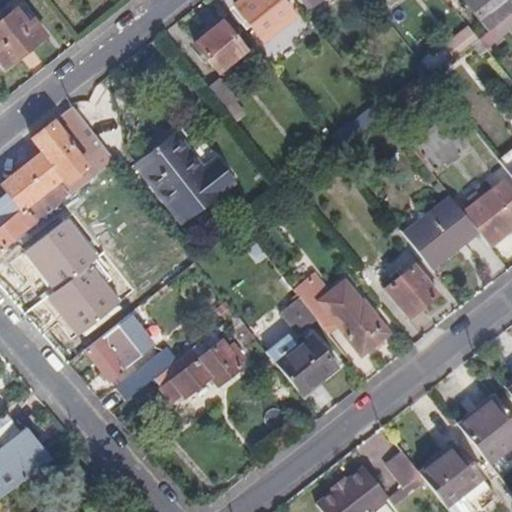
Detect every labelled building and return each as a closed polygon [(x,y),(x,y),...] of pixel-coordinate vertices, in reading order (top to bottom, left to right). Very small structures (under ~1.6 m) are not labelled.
[(294,16),(281,0),(239,0),(234,4),(262,40),(294,16)] [(465,0),(489,30),(511,11),(511,9),(504,0),(465,0)] [(511,28),(511,11),(489,30),(477,39),(487,53),(503,41),(500,37),(511,28)] [(20,28),(7,12),(0,18),(0,70),(40,39),(27,23),(20,28)] [(223,24),(197,44),(219,74),(247,53),(223,24)] [(465,26),(441,45),(451,58),(475,38),(465,26)] [(227,109),(237,102),(221,82),(212,89),(227,109)] [(397,103),(411,91),(406,86),(391,96),(397,103)] [(227,109),(240,126),(250,118),(237,102),(227,109)] [(331,140),(338,149),(382,114),(375,105),(331,140)] [(0,255),(10,268),(44,240),(32,225),(115,159),(73,106),(32,138),(42,151),(1,183),(9,194),(0,200),(0,255)] [(462,148),(440,121),(410,143),(432,172),(462,148)] [(203,172),(174,135),(138,163),(181,221),(231,182),(216,161),(203,172)] [(288,188),(298,200),(313,188),(304,176),(288,188)] [(474,232),(485,246),(511,224),(511,197),(499,182),(459,213),(474,232)] [(401,235),(426,268),(474,232),(459,213),(448,198),(401,235)] [(110,240),(105,234),(83,252),(87,258),(81,263),(99,285),(93,292),(106,308),(132,287),(124,277),(135,268),(130,262),(134,258),(116,236),(110,240)] [(369,268),(379,285),(411,265),(401,249),(369,268)] [(410,266),(380,291),(404,320),(434,296),(410,266)] [(295,331),(313,317),(293,290),(279,273),(271,280),(281,295),(288,297),(291,301),(279,311),(295,331)] [(314,289),(319,284),(312,275),(307,280),(314,289)] [(313,317),(325,332),(336,324),(359,356),(386,334),(361,301),(359,302),(343,281),(322,296),(320,294),(323,289),(319,284),(314,289),(307,280),(293,290),(313,317)] [(245,346),(254,339),(235,314),(225,322),(245,346)] [(124,318),(80,353),(104,382),(147,347),(124,318)] [(167,368),(153,379),(171,401),(180,394),(185,398),(209,380),(216,387),(240,369),(236,364),(242,359),(231,346),(225,350),(211,333),(167,368)] [(273,363),(297,395),(333,366),(308,336),(273,363)] [(139,377),(145,384),(153,379),(167,368),(161,360),(139,377)] [(111,391),(121,403),(145,384),(139,377),(134,372),(111,391)] [(511,384),(503,392),(511,403),(511,384)] [(455,428),(486,466),(511,445),(511,423),(492,399),(455,428)] [(0,440),(1,442),(18,428),(4,411),(0,413),(0,440)] [(0,494),(49,456),(23,424),(18,428),(1,442),(0,440),(0,494)] [(460,496),(477,482),(453,450),(418,478),(442,510),(460,496)] [(399,489),(415,475),(398,454),(381,467),(399,489)] [(369,511),(384,501),(358,469),(312,506),(316,511),(369,511)] [(460,496),(470,509),(487,495),(477,482),(460,496)] [(443,511),(465,511),(470,509),(460,496),(442,510),(443,511)] [(391,511),(386,503),(373,509),(374,511),(391,511)]
